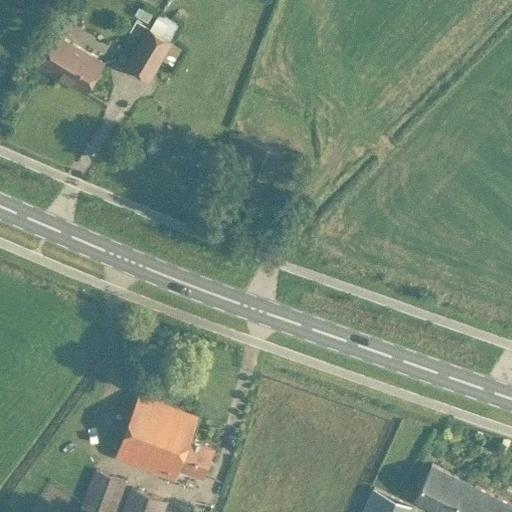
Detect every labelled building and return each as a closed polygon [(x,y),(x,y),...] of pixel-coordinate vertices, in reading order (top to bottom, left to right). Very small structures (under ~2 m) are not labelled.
[(144,19),(156,27),(164,13),(152,5),(144,19)] [(148,26),(126,64),(150,78),(173,39),(149,26),(148,26)] [(87,90),(98,73),(105,61),(56,32),(38,64),(56,75),(58,73),(87,90)] [(118,59),(126,64),(130,57),(122,52),(118,59)] [(232,133),(206,208),(213,210),(272,231),(278,211),(298,156),(239,136),(232,133)] [(204,475),(208,464),(215,445),(192,437),(200,415),(140,392),(116,455),(176,478),(180,466),(204,475)] [(508,511),(511,505),(511,502),(432,463),(424,481),(414,498),(441,511),(508,511)] [(96,468),(79,511),(117,511),(128,480),(96,468)] [(374,485),(362,511),(407,511),(412,502),(374,485)] [(131,486),(121,511),(163,511),(169,499),(131,486)]
